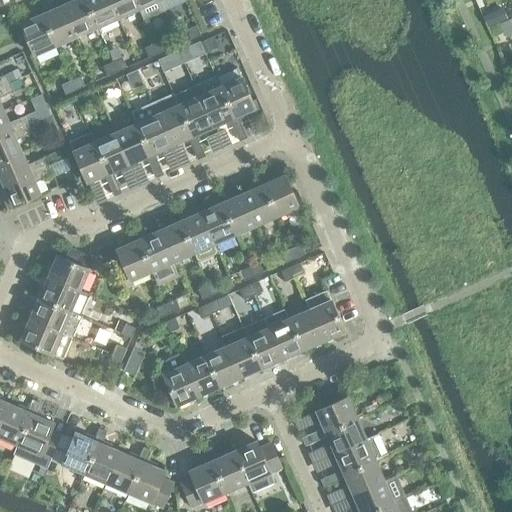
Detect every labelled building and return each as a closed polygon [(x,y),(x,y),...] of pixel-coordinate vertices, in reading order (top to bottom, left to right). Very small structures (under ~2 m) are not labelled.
[(71,0),(62,4),(76,36),(97,27),(85,0),(71,0)] [(85,0),(97,27),(118,18),(110,0),(85,0)] [(110,0),(118,18),(139,9),(135,0),(110,0)] [(135,0),(139,9),(158,0),(135,0)] [(41,13),(55,45),(76,36),(62,4),(41,13)] [(502,8),(491,13),(496,24),(507,19),(502,8)] [(34,55),(55,45),(41,13),(20,23),(34,55)] [(196,24),(186,28),(191,38),(201,34),(196,24)] [(218,48),(213,36),(200,41),(205,53),(218,48)] [(154,43),(158,53),(168,49),(163,39),(154,43)] [(149,58),(158,53),(154,43),(144,48),(149,58)] [(188,46),(179,50),(184,62),(193,58),(188,46)] [(167,55),(158,59),(164,71),(173,67),(167,55)] [(113,62),(117,72),(127,67),(122,58),(113,62)] [(107,76),(117,72),(113,62),(103,66),(107,76)] [(17,69),(6,74),(10,82),(19,78),(21,77),(17,69)] [(0,86),(10,82),(6,74),(0,76),(0,86)] [(80,76),(71,80),(75,90),(85,86),(80,76)] [(241,76),(219,86),(233,117),(237,116),(255,108),(241,76)] [(19,78),(10,82),(14,91),(22,87),(19,78)] [(75,90),(71,80),(61,85),(65,95),(75,90)] [(0,111),(3,110),(0,102),(0,96),(14,91),(10,82),(0,86),(0,111)] [(195,86),(174,95),(192,136),(196,134),(213,127),(199,95),(195,86)] [(199,95),(213,127),(230,119),(234,130),(242,126),(237,116),(233,117),(219,86),(199,95)] [(174,95),(173,93),(152,102),(171,145),(188,138),(193,148),(200,145),(196,134),(192,136),(174,95)] [(131,112),(136,122),(150,154),(154,152),(171,145),(152,102),(131,112)] [(0,136),(28,124),(28,123),(24,115),(9,122),(3,110),(0,111),(0,136)] [(37,110),(24,115),(28,123),(40,118),(37,110)] [(51,114),(41,119),(45,128),(55,123),(51,114)] [(115,131),(129,163),(146,156),(151,167),(159,163),(154,152),(150,154),(136,122),(115,131)] [(0,161),(22,152),(16,139),(32,133),(28,124),(0,136),(0,161)] [(247,137),(242,126),(234,130),(239,141),(247,137)] [(108,173),(112,171),(129,163),(115,131),(94,141),(108,173)] [(108,173),(94,141),(90,132),(69,141),(73,150),(87,182),(104,174),(109,185),(117,182),(112,171),(108,173)] [(200,145),(193,148),(197,159),(205,156),(200,145)] [(55,151),(43,157),(47,166),(59,160),(55,151)] [(0,186),(47,166),(43,157),(27,164),(22,152),(0,161),(0,186)] [(163,174),(159,163),(151,167),(156,177),(163,174)] [(50,174),(47,166),(0,186),(0,189),(8,208),(40,194),(35,181),(50,174)] [(263,184),(277,215),(298,206),(284,174),(263,184)] [(122,192),(117,182),(109,185),(114,196),(122,192)] [(242,193),(256,225),(277,215),(263,184),(242,193)] [(221,202),(235,234),(256,225),(242,193),(221,202)] [(200,211),(214,243),(235,234),(221,202),(200,211)] [(179,220),(193,252),(214,243),(200,211),(179,220)] [(158,229),(172,261),(193,252),(179,220),(158,229)] [(137,239),(152,271),(158,286),(179,277),(172,261),(158,229),(137,239)] [(130,280),(152,271),(137,239),(116,248),(130,280)] [(301,244),(291,248),(295,258),(305,254),(301,244)] [(47,276),(79,290),(93,257),(69,246),(64,258),(56,255),(47,276)] [(295,258),(291,248),(281,252),(286,262),(295,258)] [(249,265),(254,276),(263,272),(259,261),(249,265)] [(291,267),(295,276),(305,272),(300,262),(291,267)] [(244,281),(254,276),(249,265),(239,270),(244,281)] [(285,281),(295,276),(291,267),(281,271),(285,281)] [(38,297),(70,311),(79,290),(47,276),(38,297)] [(217,280),(207,284),(212,295),(222,291),(217,280)] [(249,285),(253,295),(263,291),(258,281),(249,285)] [(212,295),(207,284),(198,289),(202,299),(212,295)] [(243,299),(253,295),(249,285),(239,289),(243,299)] [(305,300),(309,308),(323,340),(344,331),(330,299),(326,290),(305,300)] [(165,303),(170,313),(191,303),(187,294),(165,303)] [(29,318),(72,337),(81,316),(70,311),(38,297),(29,318)] [(207,303),(212,313),(221,309),(217,299),(207,303)] [(160,317),(170,313),(165,303),(156,307),(160,317)] [(202,318),(212,313),(207,303),(197,308),(202,318)] [(288,318),(302,349),(323,340),(309,308),(288,318)] [(263,318),(281,359),(302,349),(288,318),(284,309),(263,318)] [(180,327),(175,317),(165,322),(170,332),(180,327)] [(72,337),(29,318),(20,340),(63,358),(72,337)] [(242,327),(260,368),(281,359),(263,318),(242,327)] [(131,338),(135,328),(125,323),(121,333),(131,338)] [(225,345),(239,377),(260,368),(242,327),(221,336),(225,345)] [(112,354),(122,359),(126,349),(116,345),(112,354)] [(205,354),(219,386),(239,377),(225,345),(205,354)] [(134,375),(145,351),(133,346),(123,370),(134,375)] [(176,405),(198,395),(184,364),(179,353),(176,354),(168,358),(167,359),(165,360),(165,362),(164,364),(165,366),(165,368),(167,371),(162,373),(161,374),(159,375),(158,376),(157,377),(157,379),(156,381),(156,382),(156,384),(157,386),(157,387),(158,388),(159,390),(161,391),(162,391),(164,392),(165,392),(167,392),(169,392),(170,391),(176,405)] [(118,368),(122,359),(112,354),(108,364),(118,368)] [(184,364),(198,395),(219,386),(205,354),(184,364)] [(325,431),(357,417),(347,395),(341,398),(336,387),(320,395),(325,406),(315,410),(323,427),(325,431)] [(0,422),(9,403),(0,398),(0,422)] [(31,412),(35,414),(40,402),(32,399),(27,410),(9,403),(0,422),(0,437),(17,444),(31,412)] [(31,412),(17,444),(40,454),(39,454),(50,459),(61,434),(50,429),(54,422),(35,414),(31,412)] [(326,435),(334,452),(366,438),(357,417),(325,431),(323,427),(312,432),(316,440),(326,435)] [(99,427),(94,439),(98,441),(84,473),(106,483),(120,450),(102,443),(107,431),(99,427)] [(98,441),(94,439),(75,431),(72,438),(61,434),(50,459),(61,463),(84,473),(98,441)] [(316,440),(312,432),(302,437),(305,444),(316,440)] [(375,459),(375,460),(387,454),(378,433),(366,439),(366,438),(334,452),(341,469),(343,473),(375,459)] [(233,450),(247,482),(270,472),(281,467),(270,442),(259,447),(256,440),(233,450)] [(142,460),(146,462),(151,450),(143,446),(138,458),(120,450),(106,483),(128,492),(142,460)] [(202,449),(207,461),(211,460),(225,492),(247,482),(233,450),(215,458),(210,446),(202,449)] [(384,480),(375,460),(375,459),(343,473),(341,469),(331,474),(334,482),(345,477),(352,494),(384,480)] [(164,470),(146,462),(142,460),(128,492),(150,502),(151,502),(162,507),(173,482),(161,477),(164,470)] [(203,502),(225,492),(211,460),(207,461),(188,469),(192,477),(180,482),(191,507),(203,502)] [(323,486),(334,482),(331,474),(320,479),(323,486)] [(352,494),(360,511),(367,511),(404,496),(395,475),(384,480),(352,494)] [(411,511),(404,496),(367,511),(360,511),(357,511),(411,511)]
